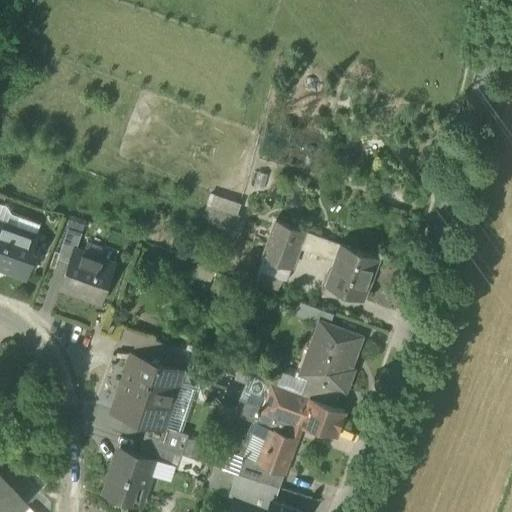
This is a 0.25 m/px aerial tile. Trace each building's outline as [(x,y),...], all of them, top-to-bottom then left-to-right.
[(2,204),(0,210),(0,223),(12,227),(12,229),(37,238),(37,236),(36,236),(40,224),(11,214),(6,205),(2,204)] [(203,220),(234,231),(239,216),(209,205),(203,220)] [(258,272),(286,282),(292,267),(298,248),(305,229),(283,221),(276,219),(263,257),(258,272)] [(32,251),(37,238),(12,229),(12,227),(0,223),(0,264),(27,275),(35,252),(32,251)] [(59,253),(71,257),(74,249),(76,250),(79,241),(82,232),(68,227),(59,253)] [(298,248),(336,262),(343,243),(338,241),(305,229),(298,248)] [(327,285),(362,298),(371,271),(373,271),(379,256),(343,243),(336,262),(327,285)] [(62,288),(100,302),(113,263),(76,250),(74,249),(71,257),(67,270),(68,270),(62,288)] [(320,320),(330,323),(333,312),(300,300),(294,315),(315,322),(316,320),(319,321),(320,320)] [(320,341),(308,373),(341,386),(345,387),(352,367),(349,366),(361,335),(330,323),(320,320),(319,321),(313,338),(320,341)] [(148,423),(163,427),(164,425),(182,370),(132,354),(113,411),(148,423)] [(335,404),(341,386),(308,373),(301,392),(311,396),(335,404)] [(302,426),(305,420),(303,419),(311,396),(301,392),(271,381),(262,407),(272,411),(271,414),(302,426)] [(335,404),(311,396),(303,419),(305,420),(336,431),(341,416),(344,408),(335,404)] [(256,420),(267,425),(271,414),(272,411),(262,407),(246,401),(241,415),(256,420)] [(302,426),(271,414),(267,425),(270,427),(297,438),(302,426)] [(267,425),(256,420),(252,431),(266,437),(270,427),(267,425)] [(148,423),(142,442),(138,454),(153,459),(153,460),(157,462),(177,468),(182,454),(188,433),(164,425),(163,427),(148,423)] [(242,456),(285,472),(297,438),(270,427),(266,437),(252,431),(242,456)] [(118,455),(120,449),(116,447),(101,492),(105,493),(118,455)] [(120,449),(118,455),(128,458),(130,452),(120,449)] [(124,495),(136,499),(141,485),(145,486),(153,460),(153,459),(138,454),(130,452),(128,458),(118,455),(105,493),(123,499),(124,495)] [(177,468),(205,477),(210,463),(194,458),(182,454),(177,468)] [(245,463),(240,474),(279,486),(285,472),(242,456),(240,461),(241,461),(245,463)] [(153,460),(145,486),(140,500),(139,504),(143,505),(157,462),(153,460)] [(236,472),(240,474),(245,463),(241,461),(236,472)] [(0,491),(8,484),(0,474),(0,491)] [(240,474),(233,496),(267,509),(271,499),(275,500),(279,486),(240,474)] [(19,511),(28,504),(8,484),(0,491),(0,511),(19,511)] [(141,485),(136,499),(140,500),(145,486),(141,485)] [(139,504),(140,500),(136,499),(124,495),(123,499),(139,504)] [(301,511),(302,510),(275,500),(271,499),(267,509),(233,496),(227,511),(301,511)]
